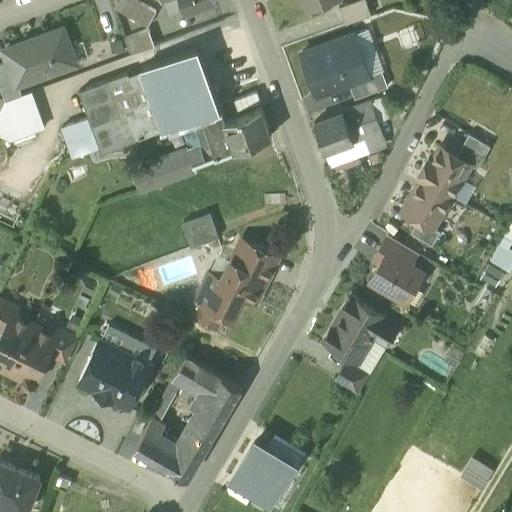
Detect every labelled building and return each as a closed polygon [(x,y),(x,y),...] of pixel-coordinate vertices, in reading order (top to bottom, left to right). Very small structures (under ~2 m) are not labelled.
[(139,2),(135,0),(121,0),(116,11),(131,18),(139,2)] [(162,0),(163,0),(181,0),(185,8),(186,10),(214,0),(162,0)] [(181,0),(167,0),(171,12),(185,8),(181,0)] [(304,0),(307,9),(331,0),(304,0)] [(365,0),(361,0),(340,8),(346,23),(371,14),(365,0)] [(156,11),(139,2),(131,18),(148,26),(156,11)] [(108,12),(98,17),(105,33),(115,29),(108,12)] [(63,28),(5,49),(9,61),(17,82),(18,82),(75,62),(63,28)] [(151,28),(126,37),(131,54),(156,45),(151,28)] [(382,69),(367,28),(354,33),(369,74),(382,69)] [(354,33),(303,52),(318,94),(350,82),(369,75),(369,74),(354,33)] [(186,79),(177,54),(145,66),(147,71),(163,112),(181,105),(187,120),(202,115),(224,107),(223,107),(221,107),(207,71),(186,79)] [(9,61),(0,64),(0,83),(5,99),(6,99),(22,93),(18,82),(17,82),(9,61)] [(382,69),(369,74),(369,75),(350,82),(356,96),(388,85),(382,69)] [(127,72),(79,90),(88,114),(100,144),(102,150),(158,129),(159,129),(184,120),(185,121),(187,120),(181,105),(163,112),(147,71),(129,78),(127,72)] [(6,99),(5,99),(0,109),(0,132),(11,138),(45,125),(32,89),(22,93),(6,99)] [(371,100),(354,106),(357,113),(346,116),(349,125),(362,121),(377,115),(371,100)] [(354,105),(315,120),(326,150),(354,140),(349,125),(346,116),(357,113),(354,106),(354,105)] [(224,107),(202,115),(211,137),(197,142),(204,158),(270,133),(260,106),(228,119),(224,107)] [(88,114),(63,124),(74,154),(100,144),(88,114)] [(377,115),(362,121),(367,136),(365,136),(370,149),(382,144),(386,139),(377,115)] [(362,121),(349,125),(354,140),(365,136),(367,136),(362,121)] [(491,143),(470,130),(457,151),(471,160),(471,161),(478,165),(491,143)] [(354,140),(326,150),(331,163),(370,149),(365,136),(354,140)] [(197,142),(140,163),(148,186),(196,169),(193,161),(199,159),(199,160),(204,158),(197,142)] [(457,151),(441,142),(432,158),(429,155),(418,173),(422,175),(451,193),(471,161),(471,160),(457,151)] [(377,154),(369,157),(372,165),(380,162),(377,154)] [(451,193),(422,175),(405,204),(421,213),(419,216),(433,224),(434,223),(451,193)] [(0,215),(21,222),(26,206),(0,197),(0,215)] [(209,210),(183,220),(192,244),(218,234),(209,210)] [(433,224),(419,216),(411,229),(432,242),(441,227),(434,223),(433,224)] [(511,221),(492,258),(511,268),(511,221)] [(418,249),(388,232),(381,243),(411,261),(418,249)] [(239,243),(222,276),(209,270),(196,297),(205,301),(198,316),(216,325),(223,309),(219,307),(226,294),(235,298),(239,291),(253,298),(264,276),(267,277),(278,255),(251,242),(248,247),(239,243)] [(411,261),(381,243),(378,249),(384,253),(371,276),(405,297),(422,268),(411,261)] [(484,277),(499,283),(505,266),(490,261),(484,277)] [(398,321),(351,293),(324,338),(359,359),(374,334),(378,337),(388,338),(398,321)] [(18,303),(0,294),(0,326),(4,328),(13,311),(14,312),(18,303)] [(14,312),(13,311),(4,328),(0,335),(0,363),(10,368),(34,322),(14,312)] [(100,336),(150,361),(157,346),(107,321),(100,336)] [(34,322),(10,368),(25,376),(26,381),(31,384),(37,382),(39,377),(38,372),(48,352),(57,334),(56,333),(34,322)] [(78,335),(59,325),(56,333),(57,334),(48,352),(66,361),(78,335)] [(150,361),(100,336),(79,379),(95,387),(98,385),(112,393),(112,394),(113,395),(129,403),(150,361)] [(216,368),(187,351),(175,372),(183,377),(205,389),(216,368)] [(370,370),(347,357),(335,377),(357,391),(370,370)] [(225,374),(216,368),(205,389),(213,394),(225,374)] [(183,377),(175,372),(173,377),(180,381),(183,377)] [(241,383),(225,374),(213,394),(205,389),(195,405),(202,409),(193,424),(211,435),(241,383)] [(173,377),(152,413),(160,418),(177,389),(180,381),(173,377)] [(160,418),(152,413),(143,429),(156,437),(166,421),(160,418)] [(183,441),(178,437),(172,446),(156,437),(143,429),(135,444),(187,475),(211,435),(193,424),(183,441)] [(305,453),(275,435),(269,445),(294,461),(292,464),(297,467),(305,453)] [(232,478),(269,501),(292,464),(294,461),(269,445),(257,438),(232,478)] [(38,473),(0,457),(0,498),(12,503),(24,508),(26,508),(40,473),(39,472),(38,473)] [(59,472),(55,481),(67,486),(70,477),(59,472)] [(22,511),(24,508),(12,503),(7,511),(22,511)]
